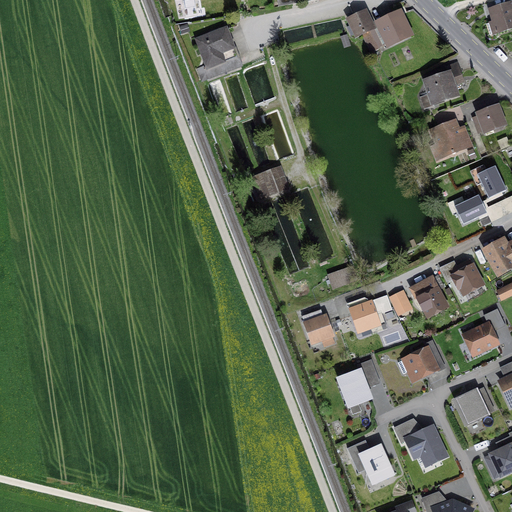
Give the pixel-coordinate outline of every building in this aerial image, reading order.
[(511,9),(511,5),(489,11),(496,33),(511,28),(511,9)] [(372,28),(364,13),(347,22),(355,37),(372,28)] [(411,37),(400,15),(365,32),(374,50),(385,45),(387,49),(411,37)] [(196,42),(207,70),(224,63),(219,52),(231,48),(224,30),(196,42)] [(448,75),(424,84),(431,105),(456,97),(448,75)] [(497,108),(477,116),(483,135),(504,127),(497,108)] [(453,124),(431,133),(442,158),(463,150),(453,124)] [(499,194),(507,191),(496,168),(478,176),(489,199),(499,194)] [(280,170),(251,181),(258,198),(286,187),(280,170)] [(487,214),(478,196),(455,207),(464,225),(480,218),(487,214)] [(511,243),(507,246),(503,240),(482,253),(497,280),(511,271),(511,243)] [(483,286),(473,267),(452,278),(462,297),(483,286)] [(345,271),(329,276),(333,288),(349,283),(345,271)] [(448,309),(432,279),(410,290),(426,321),(448,309)] [(511,296),(511,285),(496,293),(501,302),(511,296)] [(412,309),(404,292),(390,299),(398,316),(412,309)] [(380,324),(372,304),(350,312),(358,332),(380,324)] [(326,317),(306,324),(313,345),(333,338),(326,317)] [(497,344),(488,326),(463,338),(471,356),(497,344)] [(437,372),(427,350),(402,361),(412,383),(437,372)] [(361,373),(339,381),(350,409),(371,401),(361,373)] [(511,404),(511,376),(499,383),(509,406),(511,404)] [(476,393),(456,402),(467,426),(487,416),(476,393)] [(432,429),(405,441),(413,459),(420,456),(425,467),(446,458),(432,429)] [(365,440),(347,448),(358,473),(367,469),(373,483),(393,474),(380,446),(370,451),(365,440)] [(511,449),(511,447),(490,457),(499,478),(511,472),(511,449)] [(428,511),(434,510),(434,511),(471,511),(472,510),(453,503),(444,506),(439,492),(423,499),(428,511)] [(414,511),(411,503),(397,508),(399,511),(414,511)]
